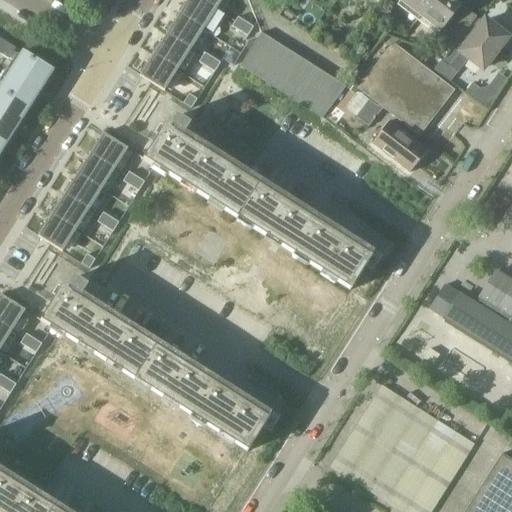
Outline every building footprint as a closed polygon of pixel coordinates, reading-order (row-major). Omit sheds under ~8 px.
[(199,0),(191,0),(181,16),(207,32),(219,12),(199,0)] [(199,0),(219,12),(226,0),(199,0)] [(399,0),(399,1),(419,17),(432,0),(399,0)] [(465,0),(464,0),(432,0),(419,17),(440,33),(440,32),(447,38),(435,53),(445,58),(476,17),(461,5),(465,0)] [(235,15),(231,21),(237,26),(242,19),(235,15)] [(181,16),(169,35),(195,51),(207,32),(181,16)] [(243,19),(239,26),(245,30),(250,23),(243,19)] [(468,58),(482,69),(506,38),(504,36),(504,33),(496,26),(493,28),(484,21),(448,67),(457,73),(468,58)] [(274,43),(260,34),(240,67),(253,76),(274,43)] [(169,35),(156,56),(182,72),(195,51),(169,35)] [(0,41),(0,54),(1,55),(8,44),(1,40),(0,41)] [(288,51),(274,43),(253,76),(267,84),(288,51)] [(8,59),(15,49),(15,48),(12,46),(8,44),(1,55),(8,59)] [(384,107),(419,135),(453,92),(393,46),(360,88),(380,104),(384,107)] [(281,93),(301,60),(288,51),(267,84),(281,93)] [(206,52),(202,59),(209,63),(213,57),(206,52)] [(22,53),(0,86),(0,153),(52,72),(22,53)] [(156,56),(144,74),(170,90),(182,72),(156,56)] [(216,58),(212,65),(218,69),(223,62),(216,58)] [(315,68),(301,60),(281,93),(294,101),(315,68)] [(328,77),(315,68),(294,101),(307,110),(328,77)] [(345,87),(328,77),(307,110),(321,119),(345,87)] [(191,88),(186,95),(193,99),(198,93),(191,88)] [(384,107),(380,104),(377,107),(368,100),(355,117),(368,126),(381,110),(384,107)] [(145,155),(142,159),(148,163),(265,237),(272,242),(349,290),(365,266),(367,262),(371,257),(290,206),(285,203),(180,137),(187,125),(175,118),(168,129),(163,126),(157,136),(154,142),(145,155)] [(388,122),(371,144),(409,173),(426,151),(388,122)] [(104,139),(92,158),(117,174),(129,155),(104,139)] [(92,158),(79,179),(104,195),(117,174),(92,158)] [(128,172),(122,182),(130,187),(136,177),(128,172)] [(79,179),(66,199),(92,215),(104,195),(79,179)] [(139,186),(134,193),(141,198),(146,191),(139,186)] [(66,199),(54,217),(80,233),(92,215),(66,199)] [(106,215),(102,221),(108,226),(113,219),(106,215)] [(54,217),(42,237),(67,253),(80,233),(54,217)] [(114,220),(110,227),(116,232),(121,225),(114,220)] [(87,255),(81,264),(89,269),(95,260),(87,255)] [(429,308),(428,309),(444,319),(511,361),(511,281),(496,271),(479,298),(480,299),(476,305),(459,295),(455,292),(444,285),(429,308)] [(51,302),(40,321),(43,323),(143,386),(170,403),(247,452),(262,428),(265,423),(268,418),(198,374),(188,368),(183,365),(77,298),(84,287),(72,279),(65,290),(61,287),(55,297),(51,302)] [(0,301),(0,329),(13,337),(26,317),(0,301)] [(0,329),(0,355),(2,356),(13,337),(0,329)] [(26,334),(20,344),(28,349),(34,339),(26,334)] [(37,347),(32,354),(39,358),(44,351),(37,347)] [(439,355),(429,349),(420,363),(430,369),(439,355)] [(8,383),(4,390),(10,395),(15,388),(8,383)] [(511,511),(511,461),(500,454),(499,455),(501,457),(465,511),(511,511)] [(0,511),(58,511),(0,475),(0,511)]
